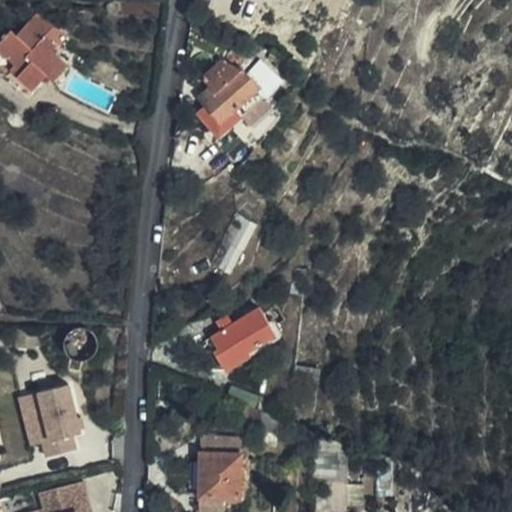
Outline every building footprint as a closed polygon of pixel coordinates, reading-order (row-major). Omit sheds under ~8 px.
[(223,24),(238,0),(206,0),(201,13),(223,24)] [(120,10),(120,8),(119,4),(117,3),(115,2),(114,2),(112,2),(110,4),(109,6),(108,8),(109,10),(110,12),(111,13),(114,15),(116,14),(118,13),(119,12),(120,10)] [(30,21),(45,36),(52,28),(37,13),(30,21)] [(58,45),(45,36),(30,21),(17,34),(12,29),(3,38),(0,42),(0,47),(16,63),(13,68),(34,90),(49,75),(54,80),(68,65),(55,51),(58,45)] [(0,66),(7,73),(13,68),(16,63),(0,47),(0,42),(3,38),(0,35),(0,66)] [(234,65),(220,59),(199,78),(206,84),(213,91),(199,103),(216,122),(233,107),(254,87),(263,96),(279,80),(255,59),(247,71),(234,65)] [(191,97),(199,103),(213,91),(206,84),(191,97)] [(242,113),(233,107),(216,122),(199,103),(191,109),(216,135),(242,113)] [(237,270),(255,219),(236,213),(218,264),(237,270)] [(245,347),(273,330),(257,304),(204,337),(224,370),(249,356),(245,347)] [(278,338),(273,330),(245,347),(249,356),(278,338)] [(69,379),(43,385),(54,431),(44,433),(49,452),(77,445),(73,429),(81,426),(69,379)] [(222,398),(243,405),(252,408),(257,394),(227,382),(222,398)] [(54,431),(43,385),(33,387),(44,433),(54,431)] [(279,436),(283,421),(280,421),(252,408),(243,405),(240,421),(256,424),(255,429),(279,436)] [(335,478),(336,440),(309,440),(311,477),(335,478)] [(344,440),(336,440),(335,478),(345,478),(346,441),(344,440)] [(196,488),(197,495),(221,495),(236,494),(237,452),(197,453),(198,458),(187,458),(186,486),(196,488)] [(378,498),(373,458),(370,459),(373,499),(378,498)] [(390,498),(390,459),(386,458),(373,458),(378,498),(390,498)] [(65,498),(87,491),(84,481),(43,493),(47,504),(65,498)] [(91,506),(87,491),(65,498),(47,504),(48,511),(84,511),(84,508),(91,506)] [(221,495),(197,495),(196,510),(222,511),(221,495)]
